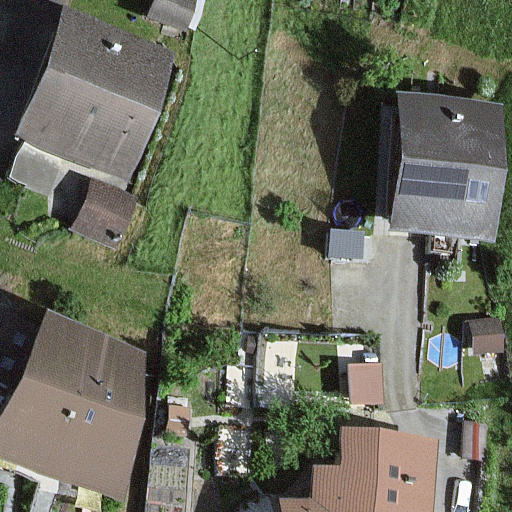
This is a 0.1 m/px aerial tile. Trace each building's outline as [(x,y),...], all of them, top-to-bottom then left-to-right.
[(155,69),(45,30),(4,145),(114,184),(155,69)] [(491,109),(386,104),(379,233),(484,239),(491,109)] [(128,203),(86,188),(72,227),(113,243),(128,203)] [(133,359),(33,325),(0,392),(0,467),(41,479),(113,496),(133,359)] [(299,511),(415,511),(418,446),(324,442),(322,486),(300,485),(299,511)]
